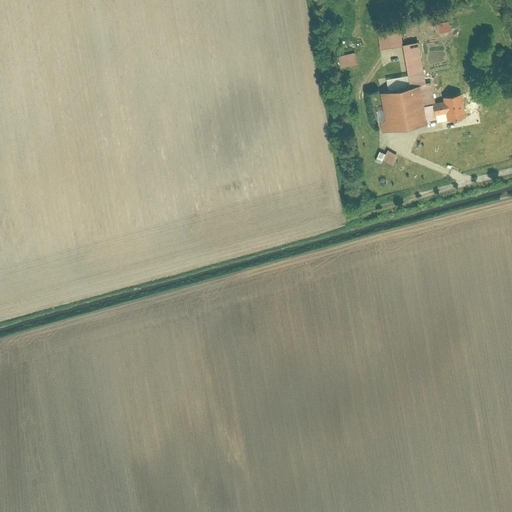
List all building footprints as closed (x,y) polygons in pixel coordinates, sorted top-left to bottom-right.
[(438,22),(440,32),(454,29),(452,19),(438,22)] [(402,28),(380,31),(382,47),(404,44),(402,28)] [(389,118),(383,119),(385,131),(441,120),(440,113),(449,111),(450,118),(469,114),(465,91),(447,95),(448,101),(438,103),(434,80),(429,81),(421,40),(406,43),(412,73),(390,77),(393,89),(383,91),(389,118)] [(339,54),(340,66),(358,64),(356,52),(339,54)] [(386,159),(395,164),(400,154),(392,149),(386,159)] [(378,159),(383,162),(388,152),(382,150),(378,159)]
